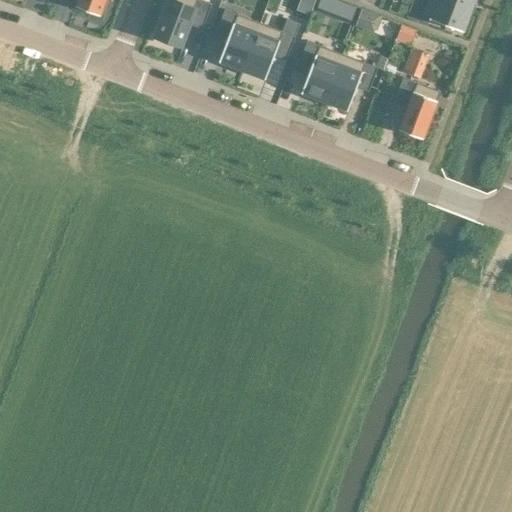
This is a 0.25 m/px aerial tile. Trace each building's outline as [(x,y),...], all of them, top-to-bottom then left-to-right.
[(106,0),(78,0),(76,7),(100,16),(106,0)] [(212,4),(201,0),(170,0),(156,37),(180,47),(189,24),(202,29),(212,4)] [(320,0),(316,11),(331,17),(337,0),(336,0),(320,0)] [(464,32),(472,11),(442,0),(426,0),(421,16),(464,32)] [(442,0),(472,11),(475,0),(442,0)] [(242,70),(261,23),(225,9),(216,33),(228,38),(219,61),(242,70)] [(375,30),(377,31),(382,17),(362,9),(356,26),(374,32),(375,30)] [(261,23),(242,70),(266,79),(275,56),(287,60),(296,36),(261,23)] [(417,30),(402,25),(396,40),(411,46),(417,30)] [(325,102),(343,54),(307,40),(298,65),(310,69),(301,93),(325,102)] [(343,54),(325,102),(348,110),(357,87),(369,92),(378,68),(343,54)] [(441,91),(403,77),(394,102),(407,108),(399,130),(423,139),(441,91)]
